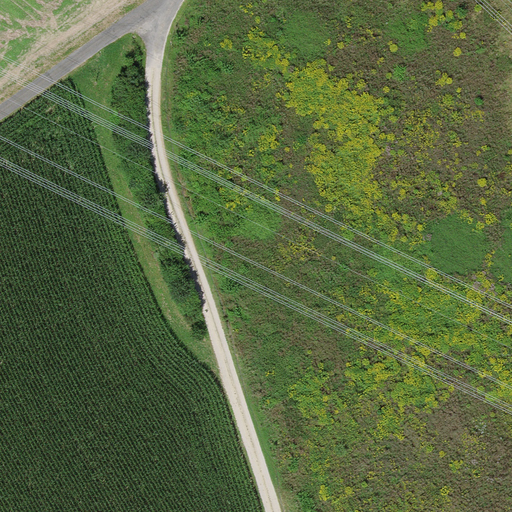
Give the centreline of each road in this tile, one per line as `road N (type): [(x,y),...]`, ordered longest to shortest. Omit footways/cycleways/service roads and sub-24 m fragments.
road 1 (track): [(174,0),(147,64),(153,153),(275,511)]
road 2 (track): [(159,0),(0,111)]
